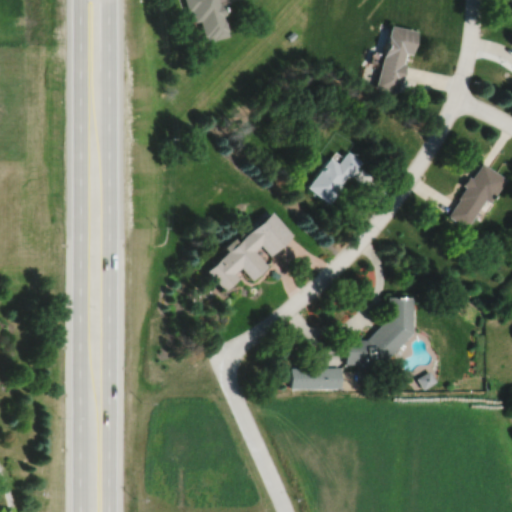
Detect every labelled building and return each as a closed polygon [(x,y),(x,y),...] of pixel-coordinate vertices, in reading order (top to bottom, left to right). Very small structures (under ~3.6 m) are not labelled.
[(182,0),(185,9),(188,8),(192,20),(197,19),(201,35),(203,34),(204,38),(210,36),(210,38),(225,34),(223,29),(225,29),(222,18),(220,18),(219,14),(223,13),(219,0),(216,1),(215,0),(182,0)] [(388,24),(375,86),(397,90),(399,81),(400,81),(404,62),(401,61),(403,51),(410,53),(415,29),(388,24)] [(293,30),(287,35),(290,39),(296,34),(293,30)] [(328,157),(305,186),(327,203),(338,188),(335,186),(345,173),(348,175),(359,161),(345,151),(336,163),(328,157)] [(480,162),(470,177),(467,175),(461,184),(464,186),(457,197),(458,198),(447,215),(465,227),(484,199),(489,202),(504,178),(480,162)] [(267,211),(202,270),(220,290),(234,278),(229,273),(236,267),(248,279),(263,265),(249,250),(256,243),(266,255),(288,234),(267,211)] [(342,339),(342,363),(360,363),(360,367),(374,367),(374,362),(378,363),(409,333),(409,296),(385,296),(385,317),(363,339),(342,339)] [(288,367),(288,388),(338,388),(338,367),(288,367)] [(414,378),(421,389),(434,381),(427,370),(414,378)]
